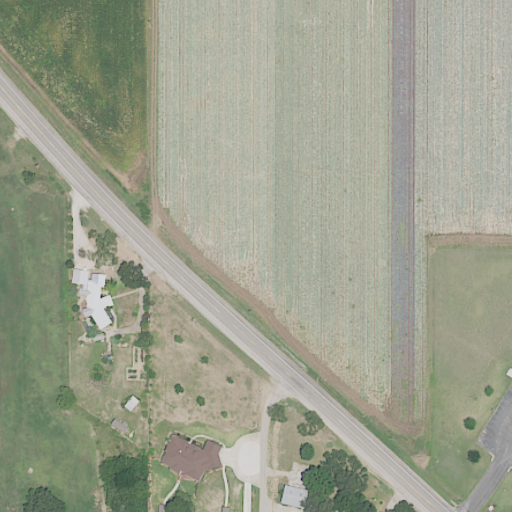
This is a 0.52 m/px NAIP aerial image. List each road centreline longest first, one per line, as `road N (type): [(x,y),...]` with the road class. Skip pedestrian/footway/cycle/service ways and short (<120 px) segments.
road 1 (secondary): [(439,511),(276,371),(0,86)]
road 2 (residential): [(162,0),(161,257)]
road 3 (residential): [(276,371),(266,511)]
